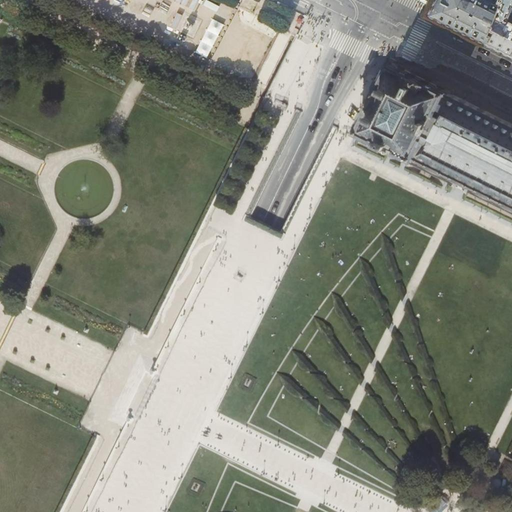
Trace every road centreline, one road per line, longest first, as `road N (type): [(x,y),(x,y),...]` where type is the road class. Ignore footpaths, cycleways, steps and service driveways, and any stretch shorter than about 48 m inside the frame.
road 1 (secondary): [(119,511),(364,12)]
road 2 (residential): [(511,71),(383,8)]
